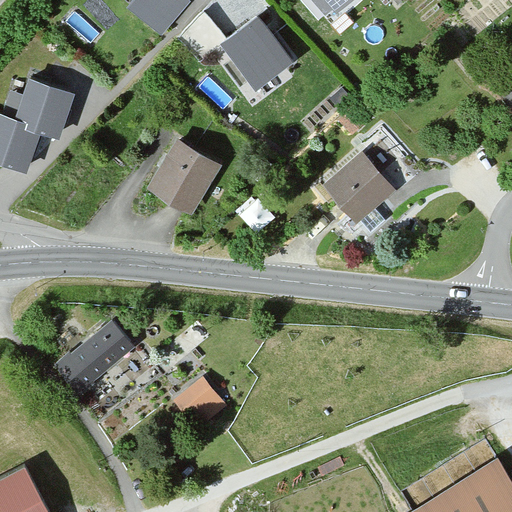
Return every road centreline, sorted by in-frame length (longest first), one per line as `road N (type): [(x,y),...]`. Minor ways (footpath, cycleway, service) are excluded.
road 1 (secondary): [(53,261),(485,301)]
road 2 (residential): [(160,511),(442,397),(511,384)]
